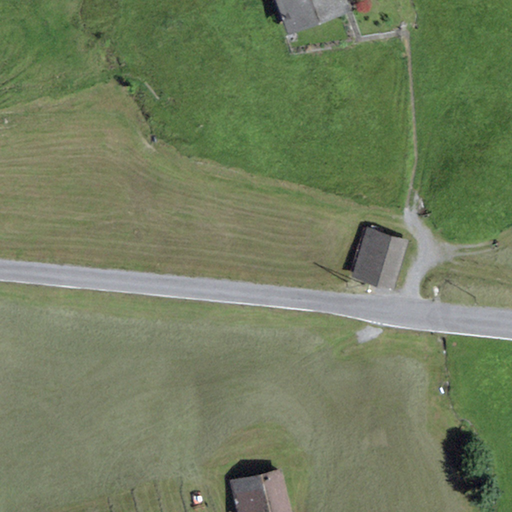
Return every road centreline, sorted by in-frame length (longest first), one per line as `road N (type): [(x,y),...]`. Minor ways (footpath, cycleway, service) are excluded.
road 1 (tertiary): [(511,321),(0,271)]
road 2 (track): [(417,209),(406,35)]
